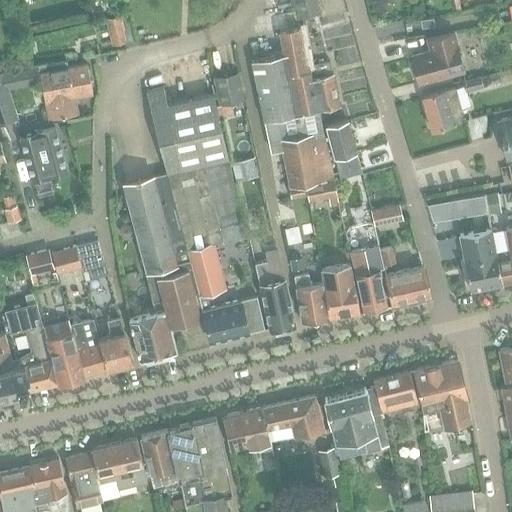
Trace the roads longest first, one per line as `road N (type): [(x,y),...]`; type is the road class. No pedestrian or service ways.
road 1 (residential): [(463,329),(0,434)]
road 2 (residential): [(463,329),(355,0)]
road 3 (residential): [(252,0),(216,34),(112,66),(99,158),(101,216)]
road 4 (residential): [(501,511),(463,329)]
